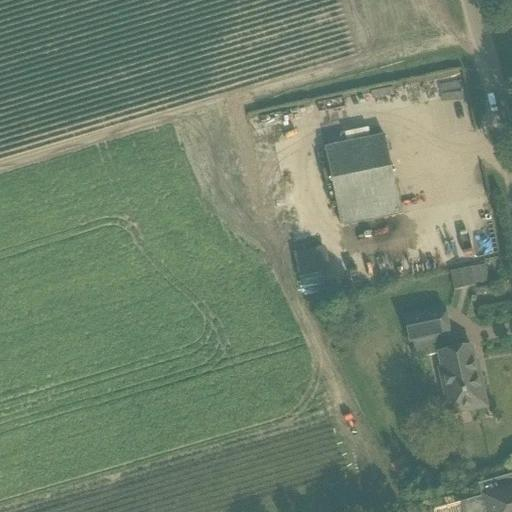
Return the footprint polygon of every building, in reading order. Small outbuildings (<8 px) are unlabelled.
[(368,129),(344,134),(346,144),(370,139),(368,129)] [(342,227),(402,215),(385,137),(326,150),(342,227)] [(290,252),(297,276),(328,268),(322,244),(290,252)] [(474,288),(474,286),(471,269),(450,273),(454,292),(474,288)] [(403,316),(409,344),(450,335),(444,307),(403,316)] [(450,416),(486,408),(480,375),(477,376),(471,347),(439,354),(443,370),(440,370),(450,416)] [(410,468),(404,458),(390,466),(396,476),(410,468)] [(511,511),(511,490),(462,504),(463,511),(511,511)]
